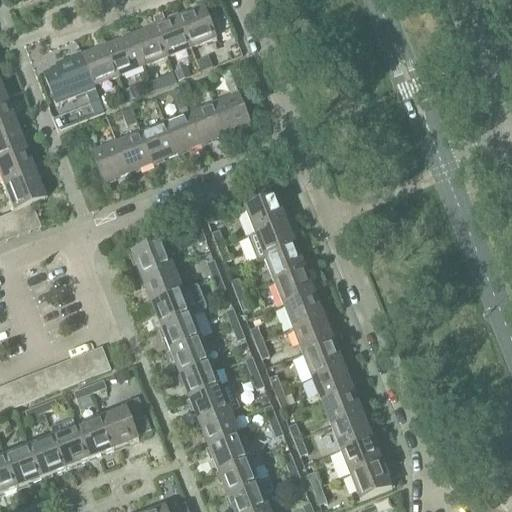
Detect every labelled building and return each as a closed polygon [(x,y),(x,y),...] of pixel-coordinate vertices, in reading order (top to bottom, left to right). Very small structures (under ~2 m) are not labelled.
[(204,9),(179,19),(191,50),(217,40),(204,9)] [(179,19),(155,28),(167,60),(191,50),(179,19)] [(155,28),(131,38),(143,70),(167,60),(155,28)] [(131,38),(106,48),(119,79),(143,70),(131,38)] [(106,48),(82,57),(95,89),(119,79),(106,48)] [(59,70),(44,76),(56,108),(86,96),(95,93),(96,92),(95,89),(82,57),(58,67),(59,70)] [(208,59),(197,64),(202,74),(213,70),(208,59)] [(191,79),(187,69),(175,74),(179,84),(191,79)] [(217,92),(211,78),(204,81),(209,95),(217,92)] [(160,81),(149,85),(152,94),(164,90),(160,81)] [(189,88),(180,92),(183,102),(193,98),(189,88)] [(140,99),(136,89),(125,93),(129,103),(140,99)] [(180,92),(171,95),(175,106),(184,103),(183,102),(180,92)] [(95,93),(86,96),(94,117),(104,114),(103,113),(95,93)] [(239,96),(214,106),(227,138),(252,128),(239,96)] [(106,97),(99,99),(104,111),(110,108),(106,97)] [(5,104),(0,106),(0,134),(14,129),(5,104)] [(214,106),(190,116),(202,147),(227,138),(214,106)] [(131,111),(121,115),(125,124),(134,120),(131,111)] [(190,116),(165,125),(178,157),(202,147),(190,116)] [(165,125),(141,135),(154,167),(178,157),(165,125)] [(14,129),(0,134),(0,161),(24,153),(14,129)] [(141,135),(117,145),(130,176),(154,167),(141,135)] [(117,145),(92,155),(105,187),(130,176),(117,145)] [(24,153),(0,161),(0,184),(2,189),(33,177),(24,153)] [(33,177),(2,189),(12,214),(19,212),(31,207),(43,202),(33,177)] [(277,199),(245,211),(255,237),(287,224),(277,199)] [(31,207),(19,212),(28,233),(39,229),(31,207)] [(12,214),(8,216),(17,238),(28,233),(19,212),(12,214)] [(8,216),(0,218),(0,227),(6,242),(17,238),(8,216)] [(255,237),(248,240),(257,264),(265,261),(296,248),(293,239),(298,236),(292,221),(287,224),(255,237)] [(199,246),(206,243),(200,229),(193,232),(199,246)] [(212,236),(218,251),(225,248),(219,234),(212,236)] [(164,244),(132,256),(142,281),(174,269),(164,244)] [(218,251),(224,266),(231,263),(225,248),(218,251)] [(296,248),(265,261),(274,285),(306,272),(296,248)] [(206,266),(212,282),(220,278),(214,263),(206,266)] [(174,269),(142,281),(152,306),(183,293),(174,269)] [(306,272),(274,285),(284,309),(316,297),(306,272)] [(226,293),(220,278),(212,282),(218,296),(226,293)] [(231,285),(237,300),(244,297),(238,282),(231,285)] [(183,293),(152,306),(161,330),(193,317),(206,312),(197,288),(183,293)] [(250,311),(244,297),(237,300),(242,314),(250,311)] [(316,297),(284,309),(293,333),(325,321),(316,297)] [(226,315),(232,330),(239,327),(233,312),(226,315)] [(193,317),(161,330),(171,354),(202,342),(193,317)] [(325,321),(293,333),(303,358),(335,345),(325,321)] [(237,344),(244,341),(239,327),(232,330),(237,344)] [(250,333),(256,348),(263,345),(257,330),(250,333)] [(202,342),(171,354),(180,378),(212,366),(202,342)] [(256,348),(262,363),(269,360),(263,345),(256,348)] [(335,345),(303,358),(313,382),(344,369),(335,345)] [(103,350),(91,354),(100,377),(112,372),(103,350)] [(80,359),(89,381),(100,377),(91,354),(80,359)] [(80,359),(69,363),(78,386),(89,381),(80,359)] [(245,363),(251,378),(258,375),(252,360),(245,363)] [(58,368),(67,390),(78,386),(69,363),(58,368)] [(212,366),(180,378),(190,403),(221,390),(212,366)] [(58,368),(47,372),(56,395),(67,390),(58,368)] [(344,369),(313,382),(322,406),(354,393),(344,369)] [(36,377),(45,399),(56,395),(47,372),(36,377)] [(119,384),(130,380),(128,372),(116,377),(119,384)] [(264,390),(258,375),(251,378),(256,393),(264,390)] [(36,377),(24,381),(33,403),(45,399),(36,377)] [(269,381),(275,397),(282,394),(276,378),(269,381)] [(13,386),(22,408),(33,403),(24,381),(13,386)] [(104,384),(89,390),(92,397),(107,392),(104,384)] [(13,386),(2,390),(11,412),(22,408),(13,386)] [(221,390),(190,403),(199,427),(231,414),(241,411),(231,386),(221,390)] [(0,390),(0,416),(11,412),(2,390),(0,390)] [(78,403),(92,397),(89,390),(74,396),(78,403)] [(354,393),(322,406),(332,430),(363,418),(354,393)] [(275,397),(281,411),(288,408),(282,394),(275,397)] [(126,411),(102,421),(107,433),(114,452),(140,442),(138,439),(152,433),(140,401),(124,407),(126,411)] [(56,403),(41,409),(44,417),(59,411),(56,403)] [(270,427),(277,424),(271,408),(264,411),(270,427)] [(29,423),(44,417),(41,409),(26,415),(29,423)] [(231,414),(199,427),(201,433),(209,451),(240,438),(231,414)] [(363,418),(332,430),(333,433),(341,454),(373,442),(369,433),(363,418)] [(102,421),(78,431),(79,433),(90,462),(114,453),(114,452),(107,433),(102,421)] [(7,423),(0,425),(0,434),(10,430),(7,423)] [(283,438),(281,433),(277,424),(270,427),(276,441),(283,438)] [(288,430),(295,445),(301,442),(295,427),(288,430)] [(72,433),(53,440),(66,472),(90,462),(79,433),(78,431),(72,433)] [(240,438),(209,451),(218,475),(250,462),(240,438)] [(53,440),(29,450),(42,481),(66,472),(53,440)] [(301,442),(295,445),(301,460),(307,457),(301,442)] [(373,442),(341,454),(351,478),(382,466),(373,442)] [(29,450),(5,459),(18,491),(42,481),(29,450)] [(284,460),(289,475),(297,472),(291,457),(284,460)] [(0,497),(17,491),(18,491),(5,459),(0,460),(0,497)] [(250,462),(218,475),(228,499),(260,487),(250,462)] [(382,466),(351,478),(361,504),(392,491),(382,466)] [(302,486),(297,472),(289,475),(295,489),(302,486)] [(308,478),(314,493),(321,490),(315,475),(308,478)] [(260,487),(228,499),(232,509),(228,510),(228,511),(266,511),(269,511),(264,497),(274,493),(270,483),(260,487)] [(327,505),(321,490),(314,493),(320,508),(327,505)]
